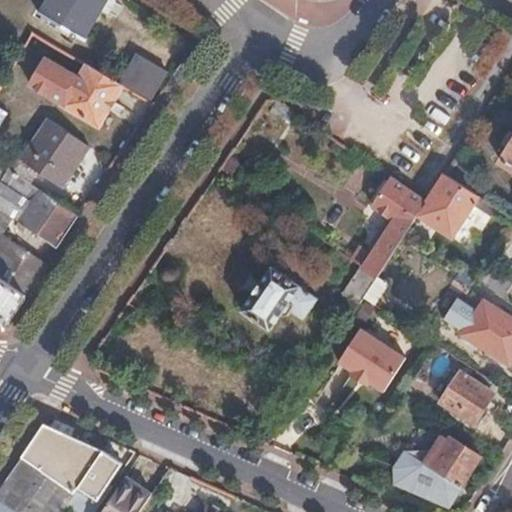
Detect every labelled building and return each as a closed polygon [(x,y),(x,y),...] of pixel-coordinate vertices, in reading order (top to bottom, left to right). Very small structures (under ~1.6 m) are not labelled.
[(45,0),(39,11),(84,37),(104,0),(45,0)] [(124,85),(88,63),(79,77),(37,53),(29,67),(37,72),(31,82),(64,102),(63,103),(85,117),(84,121),(94,127),(96,123),(100,124),(124,85)] [(138,55),(125,79),(155,97),(169,74),(138,55)] [(50,119),(23,159),(38,170),(61,186),(88,145),(50,119)] [(511,145),(502,161),(511,167),(511,145)] [(17,156),(10,167),(31,182),(38,170),(23,159),(17,156)] [(0,183),(10,167),(6,165),(0,160),(0,183)] [(10,167),(0,183),(0,206),(10,213),(58,245),(79,215),(31,182),(10,167)] [(427,200),(418,213),(451,235),(474,202),(478,197),(443,175),(427,200)] [(359,264),(377,276),(405,234),(418,213),(427,200),(404,185),(392,201),(401,207),(372,249),(362,242),(351,258),(359,264)] [(478,197),(474,202),(484,209),(488,203),(478,197)] [(0,206),(0,224),(0,225),(10,213),(0,206)] [(14,244),(0,264),(0,275),(24,292),(43,263),(14,244)] [(341,290),(360,302),(364,296),(377,276),(359,264),(341,290)] [(271,265),(242,309),(270,328),(281,312),(286,315),(292,308),(303,315),(317,295),(271,265)] [(511,283),(487,268),(478,281),(506,300),(511,290),(511,283)] [(0,322),(7,321),(26,294),(26,293),(24,292),(0,275),(0,322)] [(376,303),(391,285),(380,277),(366,296),(376,303)] [(511,317),(485,300),(464,333),(509,363),(511,358),(511,317)] [(406,357),(360,328),(336,361),(351,370),(349,374),(366,385),(368,381),(383,391),(406,357)] [(499,383),(479,371),(473,380),(462,372),(443,400),(476,422),(494,394),(493,392),(499,383)] [(356,417),(366,424),(371,417),(361,411),(356,417)] [(372,451),(373,449),(382,435),(366,424),(356,417),(356,418),(345,434),(359,443),(372,451)] [(366,424),(382,435),(386,428),(381,424),(371,417),(366,424)] [(0,511),(58,511),(64,505),(101,448),(44,423),(4,480),(0,486),(0,511)] [(382,435),(373,449),(378,453),(388,439),(382,435)] [(428,456),(424,462),(461,486),(481,456),(448,436),(437,454),(434,459),(428,456)] [(434,459),(437,454),(425,447),(422,452),(428,456),(434,459)] [(101,448),(64,505),(74,511),(92,511),(111,484),(108,479),(121,461),(101,448)] [(120,511),(141,482),(126,472),(98,511),(120,511)] [(154,491),(141,482),(120,511),(139,511),(150,496),(154,491)] [(216,511),(218,510),(205,502),(198,511),(187,511),(182,508),(179,511),(216,511)]
